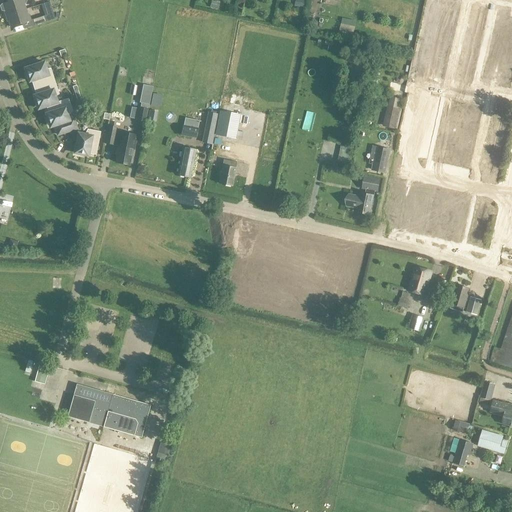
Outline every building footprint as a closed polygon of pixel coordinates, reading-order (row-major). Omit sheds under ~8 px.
[(5,16),(26,10),(24,4),(25,3),(23,0),(16,0),(2,5),(1,7),(2,10),(4,11),(5,16)] [(297,0),(295,8),(305,10),(306,2),(297,0)] [(444,1),(441,11),(458,15),(460,4),(444,1)] [(10,27),(30,20),(29,15),(28,15),(26,10),(5,16),(7,22),(8,21),(10,27)] [(441,11),(439,20),(456,24),(458,15),(441,11)] [(511,16),(494,12),(492,23),(511,27),(511,20),(511,16)] [(34,25),(45,22),(43,16),(32,20),(34,25)] [(439,20),(437,30),(454,34),(456,24),(439,20)] [(492,23),(490,32),(509,36),(511,27),(492,23)] [(339,34),(351,37),(352,30),(340,27),(339,34)] [(437,30),(435,39),(451,43),(454,34),(437,30)] [(490,32),(488,41),(506,45),(509,36),(490,32)] [(435,39),(433,49),(449,52),(450,48),(451,48),(452,43),(451,43),(435,39)] [(488,41),(485,51),(504,55),(506,45),(488,41)] [(433,49),(431,58),(447,62),(449,52),(433,49)] [(485,51),(483,60),(502,64),(504,55),(485,51)] [(431,58),(429,67),(445,71),(447,62),(431,58)] [(483,60),(481,69),(500,74),(502,64),(483,60)] [(33,88),(54,81),(50,68),(46,69),(44,62),(24,68),(29,82),(31,81),(33,88)] [(121,71),(128,73),(130,64),(123,63),(121,71)] [(429,67),(427,77),(443,80),(445,71),(429,67)] [(480,73),(479,79),(498,84),(499,83),(498,83),(500,74),(481,69),(480,73)] [(424,86),(424,87),(441,91),(443,84),(442,84),(443,80),(427,77),(425,86),(424,86)] [(54,81),(33,88),(36,95),(33,96),(38,109),(46,107),(57,103),(57,102),(55,97),(59,94),(54,81)] [(140,104),(140,108),(147,109),(148,109),(152,87),(142,85),(139,103),(140,104)] [(153,94),(151,104),(151,106),(158,108),(159,105),(161,96),(153,94)] [(387,106),(383,127),(396,129),(400,109),(401,110),(403,100),(391,97),(389,107),(387,106)] [(57,103),(46,107),(48,113),(46,114),(50,127),(54,126),(57,135),(77,129),(73,119),(69,120),(67,115),(72,111),(68,98),(57,102),(57,103)] [(463,103),(461,113),(478,117),(480,107),(463,103)] [(140,108),(139,108),(136,121),(145,123),(148,109),(147,109),(140,108)] [(215,136),(234,140),(239,115),(220,111),(215,136)] [(202,143),(210,144),(216,115),(208,113),(202,143)] [(461,113),(459,122),(476,126),(478,117),(461,113)] [(199,121),(185,118),(181,135),(196,138),(199,121)] [(116,163),(128,165),(132,149),(133,150),(136,136),(120,133),(115,133),(116,128),(113,127),(114,122),(109,121),(105,144),(113,145),(113,144),(117,145),(115,155),(117,155),(116,163)] [(459,122),(457,132),(474,136),(476,126),(459,122)] [(74,153),(87,156),(88,154),(96,155),(100,132),(87,129),(84,135),(78,133),(74,153)] [(457,132),(454,141),(472,145),(474,136),(457,132)] [(454,141),(452,150),(470,154),(472,145),(454,141)] [(233,156),(242,157),(242,146),(233,145),(233,156)] [(190,177),(195,151),(183,148),(177,175),(190,177)] [(369,168),(374,169),(374,171),(383,173),(388,151),(378,149),(376,161),(371,160),(369,168)] [(452,150),(450,160),(468,164),(470,154),(452,150)] [(222,166),(221,171),(219,171),(218,177),(220,177),(218,183),(232,186),(235,169),(236,162),(223,160),(222,166)] [(351,164),(338,161),(337,168),(350,170),(351,164)] [(353,196),(350,207),(357,209),(356,212),(370,214),(375,191),(377,191),(379,179),(365,177),(363,189),(366,189),(365,195),(360,194),(359,197),(353,196)] [(393,194),(390,206),(396,207),(393,222),(405,224),(410,203),(398,200),(400,195),(393,194)] [(410,203),(405,224),(416,227),(420,212),(426,214),(429,202),(422,200),(421,205),(410,203)] [(435,204),(432,216),(439,217),(441,205),(435,204)] [(442,216),(438,233),(446,235),(446,236),(453,237),(461,238),(464,226),(453,223),(454,218),(442,216)] [(9,247),(16,249),(18,242),(11,240),(9,247)] [(425,295),(432,271),(415,266),(408,290),(425,295)] [(451,304),(452,304),(450,309),(463,312),(464,308),(469,288),(457,285),(451,304)] [(481,300),(471,297),(467,312),(476,315),(481,300)] [(398,306),(408,308),(409,301),(400,299),(398,306)] [(421,333),(425,318),(412,315),(408,329),(421,333)] [(40,363),(35,382),(44,385),(50,366),(40,363)] [(495,385),(484,382),(480,398),(491,401),(495,385)] [(103,427),(113,394),(76,384),(67,417),(103,427)] [(113,394),(103,427),(141,438),(150,405),(113,394)] [(166,407),(174,409),(178,410),(180,405),(169,402),(168,401),(166,407)] [(511,405),(493,401),(490,413),(504,416),(502,424),(511,426),(511,405)] [(470,424),(460,422),(458,432),(468,435),(470,424)] [(502,440),(503,437),(483,431),(478,446),(504,454),(508,442),(502,440)] [(459,440),(453,463),(464,467),(468,455),(470,456),(473,444),(459,440)] [(159,447),(169,451),(171,445),(161,442),(159,447)] [(156,457),(155,459),(166,462),(168,457),(157,454),(156,457)]
